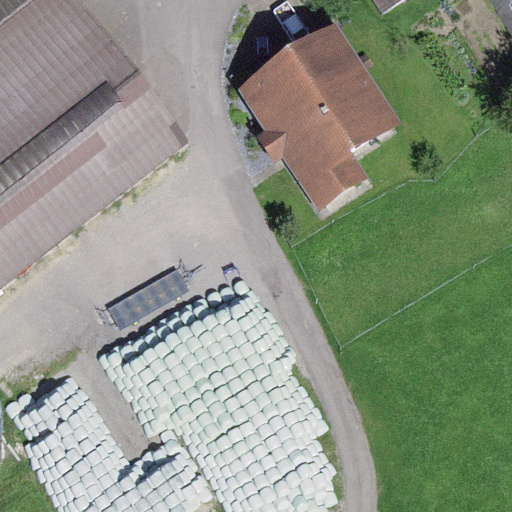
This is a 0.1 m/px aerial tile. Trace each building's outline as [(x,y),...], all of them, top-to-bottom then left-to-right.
[(0,0),(0,38),(44,4),(41,0),(0,0)] [(0,303),(191,154),(69,0),(49,0),(44,4),(0,38),(0,303)] [(370,0),(384,18),(410,0),(370,0)] [(408,137),(339,36),(239,105),(320,224),(371,190),(358,172),(408,137)] [(0,430),(0,460),(13,439),(0,430)]
